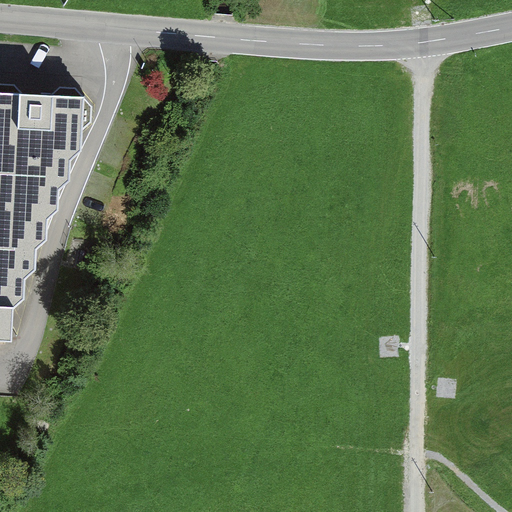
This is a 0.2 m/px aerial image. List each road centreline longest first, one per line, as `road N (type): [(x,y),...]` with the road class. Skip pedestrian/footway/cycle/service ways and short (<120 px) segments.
road 1 (tertiary): [(0,19),(339,46),(425,44),(511,26)]
road 2 (track): [(419,511),(425,44)]
